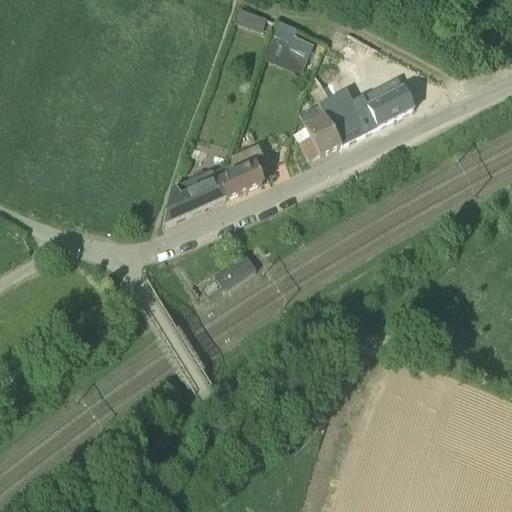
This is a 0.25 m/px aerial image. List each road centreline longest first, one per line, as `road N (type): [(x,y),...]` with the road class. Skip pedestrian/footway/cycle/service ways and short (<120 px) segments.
road 1 (residential): [(122,265),(511,86)]
road 2 (track): [(216,416),(316,347),(376,334),(511,388)]
road 3 (residential): [(114,511),(216,416),(135,287)]
